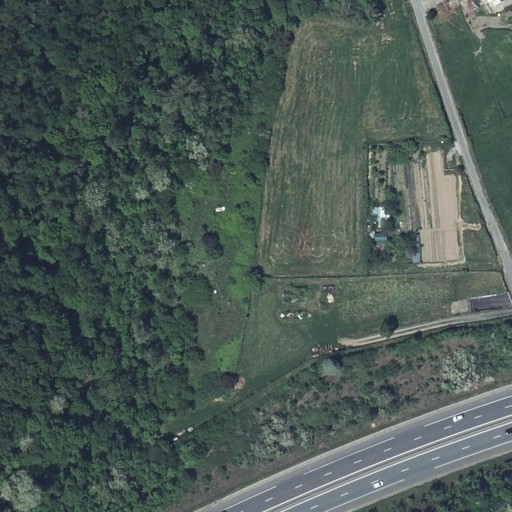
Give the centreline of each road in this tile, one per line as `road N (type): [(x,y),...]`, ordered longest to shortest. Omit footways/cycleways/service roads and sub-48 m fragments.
road 1 (residential): [(511,276),(415,0)]
road 2 (motorway): [(511,405),(243,511)]
road 3 (motorway): [(304,511),(376,476),(511,431)]
